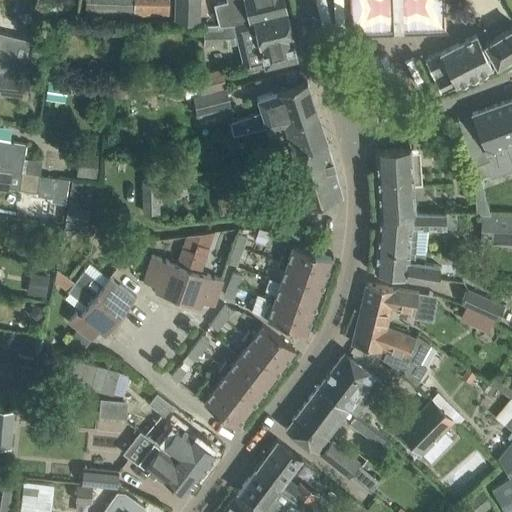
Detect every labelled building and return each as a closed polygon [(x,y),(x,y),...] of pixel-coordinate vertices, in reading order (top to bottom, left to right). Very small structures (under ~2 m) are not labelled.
[(94,0),(95,17),(133,18),(133,16),(169,17),(169,0),(94,0)] [(174,0),(174,21),(198,23),(198,0),(174,0)] [(249,21),(286,11),(282,0),(230,0),(213,4),(218,24),(219,25),(233,25),(249,21)] [(244,71),(277,63),(296,59),(292,41),(293,41),(286,11),(249,21),(233,25),(219,25),(205,25),(205,44),(237,44),(244,71)] [(511,27),(484,44),(496,65),(511,55),(511,27)] [(0,55),(22,60),(27,39),(0,31),(0,55)] [(424,60),(440,92),(491,67),(475,35),(424,60)] [(0,69),(8,71),(19,74),(22,60),(0,55),(0,69)] [(196,74),(201,92),(226,86),(222,68),(196,74)] [(0,93),(22,97),(25,76),(0,72),(0,93)] [(260,112),(230,122),(234,134),(265,127),(266,127),(279,124),(284,123),(317,113),(306,81),(276,91),(276,92),(256,98),(260,112)] [(226,86),(201,92),(192,94),(197,114),(230,106),(226,86)] [(473,116),(459,121),(458,118),(457,118),(477,178),(487,175),(488,179),(511,170),(511,98),(471,113),(473,116)] [(270,143),(275,157),(293,152),(292,151),(326,140),(317,113),(284,123),(279,124),(284,138),(270,143)] [(0,169),(8,170),(9,169),(39,173),(41,160),(22,158),(25,143),(0,139),(0,169)] [(275,157),(283,183),(334,169),(326,140),(292,151),(293,152),(275,157)] [(410,147),(375,150),(379,214),(413,213),(415,213),(410,147)] [(77,175),(94,178),(97,155),(79,153),(77,175)] [(39,189),(69,193),(71,179),(39,175),(39,173),(9,169),(8,170),(0,169),(0,188),(10,190),(10,189),(38,193),(39,189)] [(334,169),(283,183),(282,183),(289,204),(304,199),(307,206),(342,195),(334,169)] [(69,193),(65,219),(86,224),(89,210),(84,208),(89,180),(71,177),(69,193)] [(142,180),(143,213),(158,213),(157,179),(142,180)] [(158,187),(163,202),(175,198),(170,183),(158,187)] [(245,193),(217,198),(221,220),(249,214),(245,193)] [(485,199),(475,199),(476,213),(481,213),(490,214),(485,199)] [(379,216),(376,247),(424,252),(427,227),(445,227),(445,226),(455,227),(456,213),(445,213),(415,213),(413,213),(379,214),(379,216)] [(481,213),(480,241),(511,242),(511,215),(490,214),(481,213)] [(95,225),(93,236),(101,238),(114,265),(128,258),(115,230),(112,231),(110,229),(95,225)] [(235,243),(243,246),(247,235),(239,232),(235,243)] [(202,300),(213,304),(222,279),(213,276),(200,271),(208,247),(195,242),(192,251),(176,297),(200,306),(202,300)] [(235,243),(228,262),(236,265),(243,246),(235,243)] [(282,254),(280,261),(324,276),(331,258),(292,244),(288,256),(282,254)] [(181,247),(176,263),(153,255),(143,280),(156,285),(154,290),(176,297),(192,251),(181,247)] [(424,252),(376,247),(374,270),(437,282),(439,266),(423,263),(424,252)] [(284,268),(279,281),(318,295),(324,276),(280,261),(279,266),(284,268)] [(75,281),(119,315),(134,296),(109,276),(102,285),(83,270),(75,280),(75,281)] [(26,293),(45,297),(49,276),(30,272),(26,293)] [(233,272),(228,284),(237,287),(241,275),(233,272)] [(98,329),(104,334),(119,315),(75,281),(67,291),(86,305),(80,313),(76,310),(68,321),(91,338),(98,329)] [(270,291),(267,298),(311,313),(318,295),(279,281),(275,292),(270,291)] [(365,283),(356,320),(376,324),(374,330),(384,332),(386,325),(387,325),(391,307),(410,310),(414,311),(417,292),(373,284),(365,283)] [(237,287),(228,284),(224,295),(233,298),(237,287)] [(503,305),(467,289),(460,303),(466,306),(493,318),(497,320),(503,305)] [(311,313),(267,298),(266,302),(271,304),(266,318),(305,332),(311,313)] [(225,305),(218,314),(224,320),(232,310),(225,305)] [(492,320),(493,318),(466,306),(460,320),(487,332),(493,320),(492,320)] [(224,320),(218,314),(210,324),(217,329),(224,320)] [(356,320),(351,342),(370,347),(380,350),(381,349),(385,350),(381,358),(403,370),(415,382),(424,370),(418,366),(432,342),(419,333),(416,337),(387,325),(386,325),(384,332),(374,330),(376,324),(356,320)] [(249,330),(245,336),(282,364),(294,348),(262,324),(254,334),(249,330)] [(202,335),(194,345),(201,350),(209,341),(202,335)] [(247,343),(238,355),(270,380),(282,364),(245,336),(242,339),(247,343)] [(201,350),(194,345),(187,355),(194,360),(201,350)] [(381,381),(343,351),(317,385),(347,408),(355,414),(381,381)] [(226,361),(221,367),(258,395),(270,380),(238,355),(231,364),(226,361)] [(74,384),(113,393),(119,368),(80,359),(74,384)] [(170,376),(177,381),(185,371),(178,365),(170,376)] [(224,374),(214,386),(247,410),(258,395),(221,367),(219,370),(224,374)] [(347,408),(317,385),(285,428),(314,451),(347,408)] [(247,410),(214,386),(207,395),(202,391),(198,396),(203,400),(203,401),(235,426),(247,410)] [(156,394),(141,414),(162,429),(153,442),(159,446),(167,453),(199,475),(213,457),(188,438),(178,431),(186,421),(167,406),(168,403),(156,394)] [(129,416),(129,397),(103,396),(102,415),(129,416)] [(511,398),(496,417),(504,424),(511,415),(511,398)] [(399,432),(430,462),(453,438),(443,428),(452,419),(431,399),(399,432)] [(0,445),(12,446),(13,408),(0,407),(0,445)] [(350,424),(380,447),(386,439),(356,416),(350,424)] [(277,438),(254,469),(279,487),(278,490),(288,497),(290,494),(295,498),(293,501),(302,507),(305,510),(314,498),(311,496),(313,493),(300,483),(299,485),(287,476),(302,457),(293,450),(277,438)] [(510,475),(491,488),(506,511),(511,511),(511,439),(497,458),(510,475)] [(320,454),(348,477),(359,463),(331,440),(320,454)] [(184,494),(199,475),(167,453),(159,446),(153,442),(138,461),(161,480),(163,477),(184,494)] [(82,483),(117,486),(119,469),(84,465),(82,483)] [(279,487),(254,469),(237,491),(250,501),(264,508),(269,511),(298,511),(302,507),(293,501),(295,498),(290,494),(288,497),(278,490),(279,487)] [(0,511),(7,511),(12,484),(0,482),(0,511)] [(76,500),(121,505),(123,490),(77,485),(76,500)] [(462,502),(470,511),(481,511),(491,504),(478,488),(462,502)] [(52,502),(64,511),(74,497),(62,489),(52,502)] [(257,511),(254,511),(233,497),(222,511),(263,511),(259,510),(257,511)]
